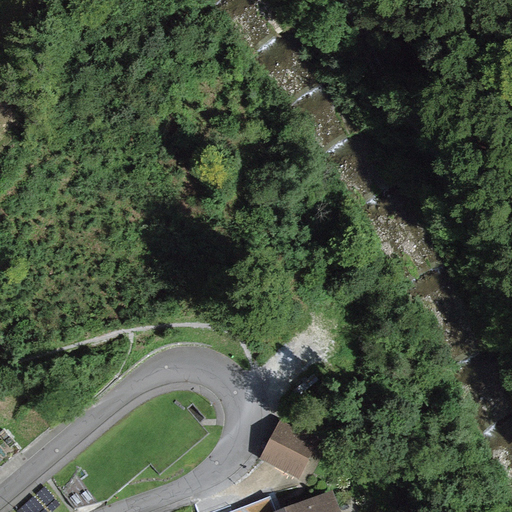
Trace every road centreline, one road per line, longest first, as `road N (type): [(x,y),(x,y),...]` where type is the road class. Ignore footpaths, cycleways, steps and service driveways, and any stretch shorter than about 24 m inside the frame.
road 1 (residential): [(121,511),(203,480),(239,447),(239,391),(224,376),(187,365),(164,369),(107,405),(0,498)]
road 2 (track): [(511,242),(374,45),(355,0)]
